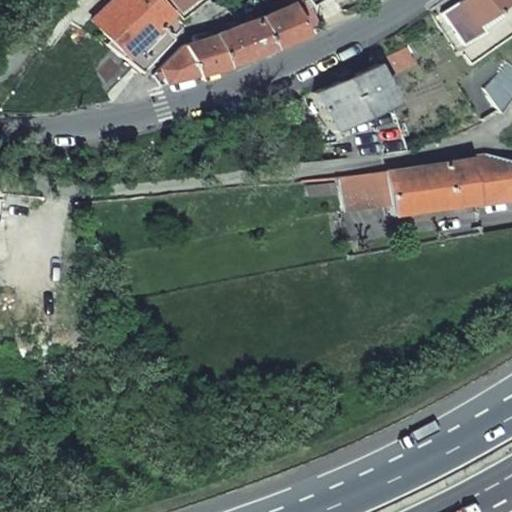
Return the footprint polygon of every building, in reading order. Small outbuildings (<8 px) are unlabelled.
[(181,26),(156,0),(108,0),(89,19),(107,38),(101,43),(121,60),(135,70),(181,26)] [(159,0),(158,1),(177,21),(198,2),(195,0),(159,0)] [(300,0),(274,0),(277,7),(257,14),(272,46),(300,35),(289,6),(300,0)] [(455,38),(477,26),(472,19),(491,6),(500,0),(452,0),(438,10),(455,38)] [(272,46),(257,14),(232,24),(247,57),(272,46)] [(247,57),(232,24),(209,33),(221,67),(247,57)] [(221,67),(209,33),(181,43),(153,67),(159,84),(221,67)] [(511,64),(507,59),(484,84),(501,112),(511,95),(511,64)] [(121,60),(105,71),(109,86),(100,94),(105,100),(107,100),(135,70),(121,60)] [(325,128),(390,97),(373,61),(341,76),(309,90),(325,128)] [(393,214),(474,200),(511,193),(511,160),(486,153),(425,163),(387,169),(337,174),(345,208),(384,201),(381,185),(387,183),(391,200),(393,214)] [(336,174),(323,176),(325,188),(339,187),(336,174)] [(381,185),(384,201),(391,200),(387,183),(381,185)]
